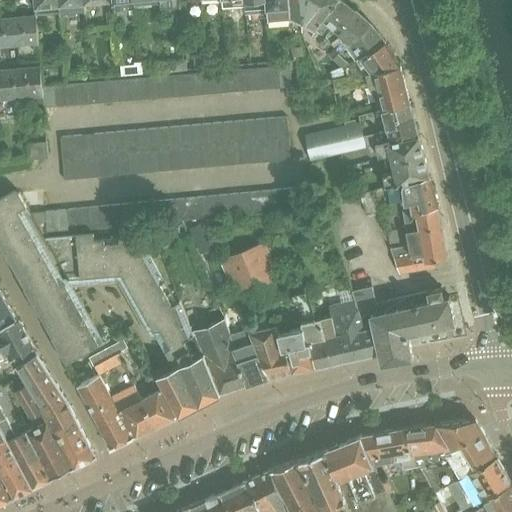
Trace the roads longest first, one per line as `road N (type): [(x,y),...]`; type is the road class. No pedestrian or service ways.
road 1 (residential): [(511,373),(444,370),(350,387),(118,481)]
road 2 (tertiary): [(511,359),(414,8)]
road 3 (residential): [(0,264),(118,481)]
